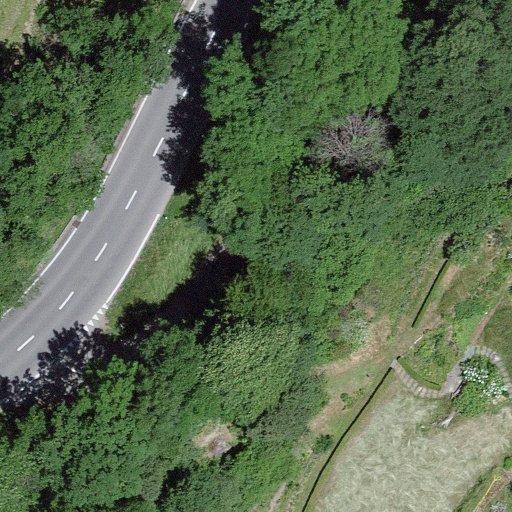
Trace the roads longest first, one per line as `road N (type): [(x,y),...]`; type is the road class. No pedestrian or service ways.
road 1 (unclassified): [(4,364),(116,375),(286,190),(435,77),(511,45)]
road 2 (tertiary): [(230,0),(88,268),(4,364)]
